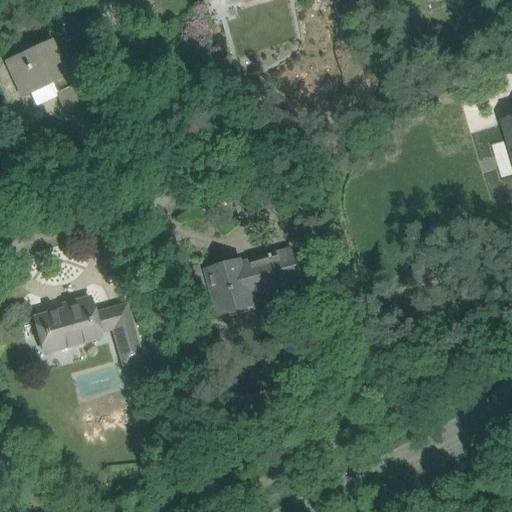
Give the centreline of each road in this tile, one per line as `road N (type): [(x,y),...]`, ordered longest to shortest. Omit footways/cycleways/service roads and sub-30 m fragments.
road 1 (residential): [(0,205),(156,163),(113,0)]
road 2 (secondary): [(308,511),(511,404)]
